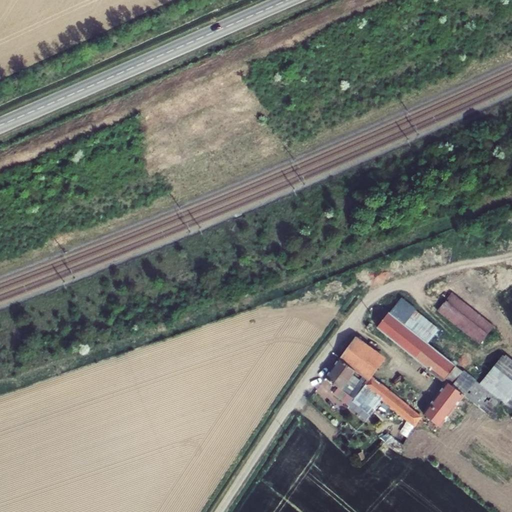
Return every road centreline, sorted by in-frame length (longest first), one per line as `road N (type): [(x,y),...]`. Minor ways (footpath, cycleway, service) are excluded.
road 1 (unclassified): [(511,255),(367,302),(219,511)]
road 2 (tertiary): [(0,125),(287,0)]
